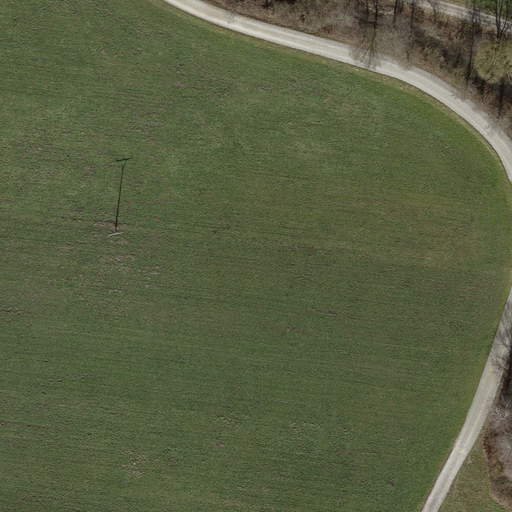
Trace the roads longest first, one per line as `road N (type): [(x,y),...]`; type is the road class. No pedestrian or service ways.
road 1 (track): [(179,0),(394,69),(456,104),(511,157)]
road 2 (track): [(511,326),(480,421),(429,511)]
